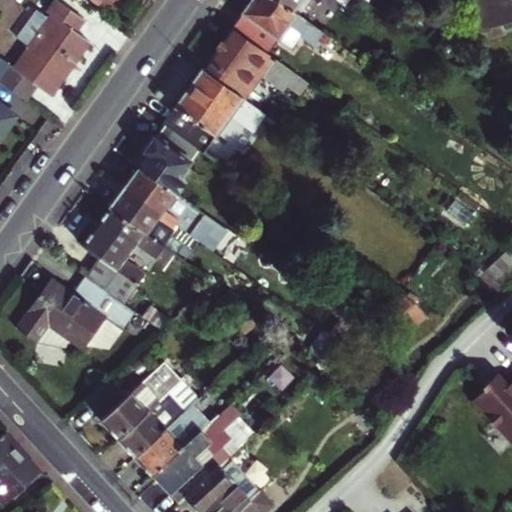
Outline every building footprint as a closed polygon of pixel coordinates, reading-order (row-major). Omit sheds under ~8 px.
[(0,55),(0,79),(27,100),(38,84),(52,94),(90,42),(76,31),(84,19),(58,0),(52,0),(44,12),(37,7),(17,35),(29,44),(14,66),(0,55)] [(278,0),(249,0),(231,26),(268,53),(279,38),(291,48),(301,35),(318,47),(320,43),(343,59),(349,50),(299,14),(292,9),(278,0)] [(278,0),(292,9),(298,0),(339,0),(360,15),(368,2),(365,0),(278,0)] [(298,0),(292,9),(299,14),(309,0),(298,0)] [(499,22),(511,17),(511,0),(471,0),(477,19),(496,13),(499,22)] [(496,13),(477,19),(480,28),(499,22),(496,13)] [(201,67),(243,98),(261,74),(283,90),(287,84),(300,93),(308,81),(268,53),(231,26),(201,67)] [(163,122),(166,124),(200,148),(204,151),(235,108),(246,116),(251,119),(259,109),(243,98),(201,67),(163,122)] [(0,134),(11,117),(0,108),(0,134)] [(214,158),(246,116),(235,108),(204,151),(214,158)] [(140,167),(177,193),(186,180),(180,176),(200,148),(166,124),(158,134),(155,134),(150,135),(145,144),(144,148),(145,152),(149,154),(153,157),(149,164),(144,161),(140,167)] [(153,157),(149,154),(144,161),(149,164),(153,157)] [(125,188),(199,240),(211,249),(222,233),(208,223),(212,218),(177,193),(140,167),(125,188)] [(125,188),(111,208),(173,253),(175,254),(181,245),(190,251),(199,240),(125,188)] [(87,276),(124,303),(144,274),(124,260),(136,243),(166,264),(173,253),(111,208),(85,244),(101,256),(87,276)] [(445,242),(438,253),(478,282),(486,271),(445,242)] [(166,264),(173,269),(180,258),(175,254),(173,253),(166,264)] [(507,286),(511,281),(511,258),(492,276),(503,283),(507,286)] [(486,271),(478,282),(495,294),(503,283),(492,276),(486,271)] [(124,303),(87,276),(75,292),(52,276),(17,327),(37,341),(66,346),(70,341),(83,350),(86,345),(106,317),(122,329),(135,310),(124,303)] [(223,289),(214,282),(195,299),(202,306),(223,289)] [(415,302),(400,291),(380,309),(396,319),(409,308),(415,302)] [(149,305),(142,316),(161,329),(168,319),(149,305)] [(420,321),(409,308),(396,319),(406,332),(420,321)] [(106,317),(86,345),(109,348),(122,329),(106,317)] [(346,333),(352,341),(362,332),(355,325),(346,333)] [(320,351),(332,336),(322,329),(311,344),(320,351)] [(357,338),(367,350),(373,345),(363,333),(357,338)] [(320,351),(311,344),(307,349),(317,356),(320,351)] [(84,399),(117,435),(166,390),(151,373),(122,399),(105,380),(84,399)] [(166,390),(117,435),(135,455),(199,396),(181,377),(166,390)] [(477,404),(511,441),(511,384),(510,386),(501,377),(486,391),(488,393),(477,404)] [(152,473),(213,418),(216,415),(199,396),(135,455),(152,473)] [(230,438),(213,418),(152,473),(178,502),(185,495),(218,465),(210,456),(230,438)] [(40,472),(3,432),(0,434),(0,501),(3,504),(40,472)] [(228,455),(218,465),(185,495),(199,511),(204,507),(208,511),(259,511),(271,501),(259,487),(257,489),(228,455)] [(271,501),(259,511),(264,511),(273,504),(271,501)]
